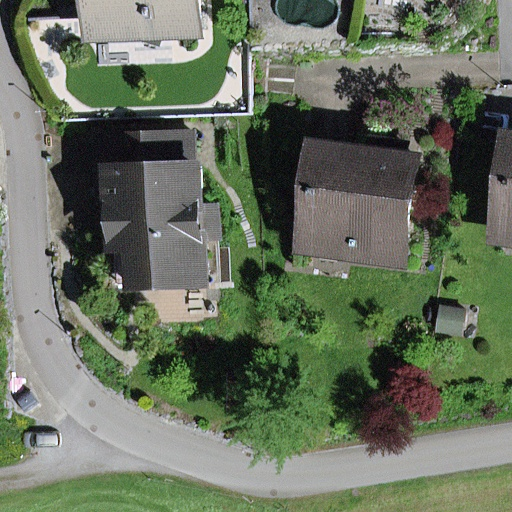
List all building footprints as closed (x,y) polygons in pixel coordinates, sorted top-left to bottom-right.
[(96,0),(98,17),(153,15),(170,31),(172,32),(202,31),(200,0),(96,0)] [(99,33),(170,31),(153,15),(98,17),(99,33)] [(197,168),(196,135),(118,137),(121,226),(122,286),(206,284),(205,240),(219,239),(218,208),(203,208),(202,168),(197,168)] [(101,227),(121,226),(118,137),(98,137),(101,227)] [(374,157),(404,161),(406,146),(376,142),(374,157)] [(404,256),(417,163),(404,161),(374,157),(321,149),(309,235),(355,241),(354,249),(404,256)] [(511,162),(503,226),(511,227),(511,162)]
